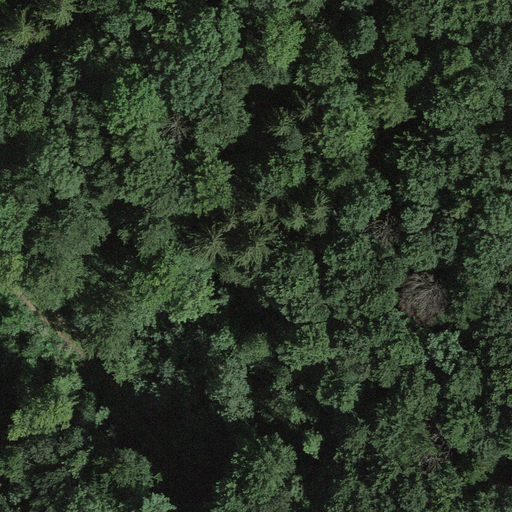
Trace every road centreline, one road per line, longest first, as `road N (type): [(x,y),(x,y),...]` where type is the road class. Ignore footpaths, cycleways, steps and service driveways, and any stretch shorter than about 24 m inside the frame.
road 1 (track): [(427,511),(292,318),(273,251),(244,0)]
road 2 (track): [(380,0),(511,120)]
